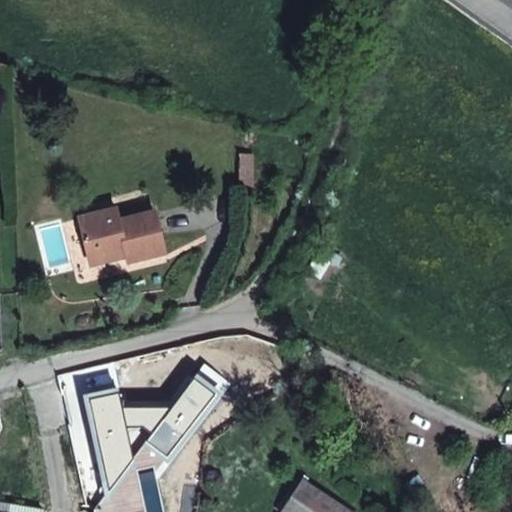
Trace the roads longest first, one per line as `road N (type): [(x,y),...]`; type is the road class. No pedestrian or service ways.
road 1 (residential): [(0,393),(221,319),(258,299),(292,255),(331,169),(376,0)]
road 2 (unknown): [(497,445),(253,302)]
